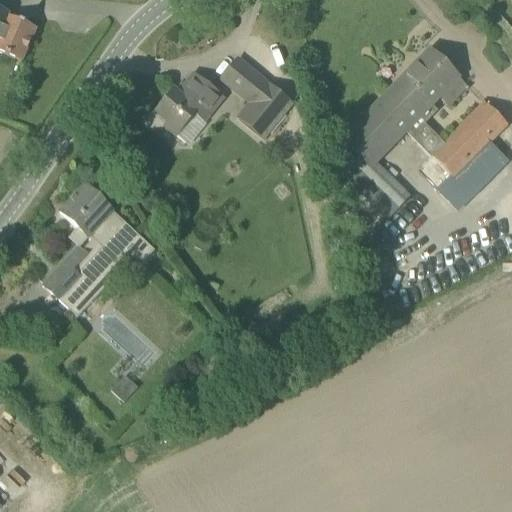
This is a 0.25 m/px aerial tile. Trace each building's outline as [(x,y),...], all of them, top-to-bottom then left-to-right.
[(0,11),(0,54),(20,63),(35,30),(7,18),(8,15),(0,11)] [(341,142),(357,158),(339,177),(395,231),(408,217),(399,209),(404,203),(369,170),(438,99),(447,108),(466,88),(457,80),(458,79),(429,51),(341,142)] [(290,105),(268,87),(252,74),(237,61),(220,81),(236,94),(251,106),(238,122),(261,141),(290,105)] [(222,101),(208,89),(192,76),(177,95),(173,92),(155,113),(156,114),(148,124),(159,133),(163,128),(175,137),(193,117),(204,125),(222,101)] [(483,104),(444,145),(426,127),(413,141),(431,159),(451,180),(438,193),(455,211),(505,161),(489,146),(507,127),(483,104)] [(87,239),(87,240),(90,242),(80,252),(77,249),(42,288),(76,319),(101,292),(93,285),(137,237),(83,187),(59,214),(76,230),(87,240),(87,239)] [(481,248),(484,256),(422,282),(439,323),(511,293),(511,275),(498,241),(481,248)] [(360,322),(342,293),(314,310),(332,339),(360,322)] [(511,450),(511,303),(353,366),(381,438),(490,395),(511,450)] [(137,389),(131,384),(128,387),(120,381),(110,392),(123,405),(137,389)] [(0,450),(33,484),(53,464),(0,410),(0,450)]
